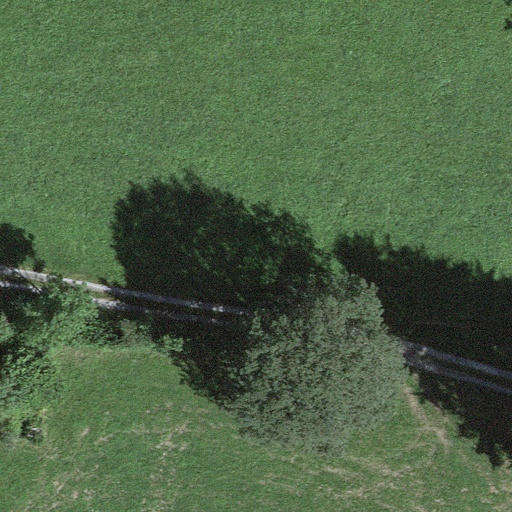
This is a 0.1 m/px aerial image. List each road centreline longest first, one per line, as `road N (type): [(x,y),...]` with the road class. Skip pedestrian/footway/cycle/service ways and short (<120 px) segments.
road 1 (track): [(511,386),(358,335),(0,271)]
road 2 (track): [(358,335),(511,343)]
